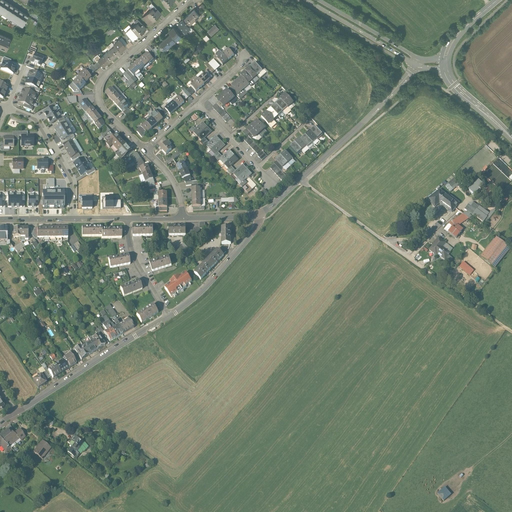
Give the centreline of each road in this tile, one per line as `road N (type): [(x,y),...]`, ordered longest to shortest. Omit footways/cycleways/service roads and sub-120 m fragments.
road 1 (residential): [(261,213),(417,65)]
road 2 (residential): [(144,150),(101,108),(101,79),(189,0)]
road 3 (residential): [(169,314),(17,411)]
road 4 (residential): [(6,108),(37,122),(70,176),(72,219)]
road 5 (residential): [(261,213),(226,264),(169,314)]
road 6 (tertiary): [(308,0),(417,65)]
